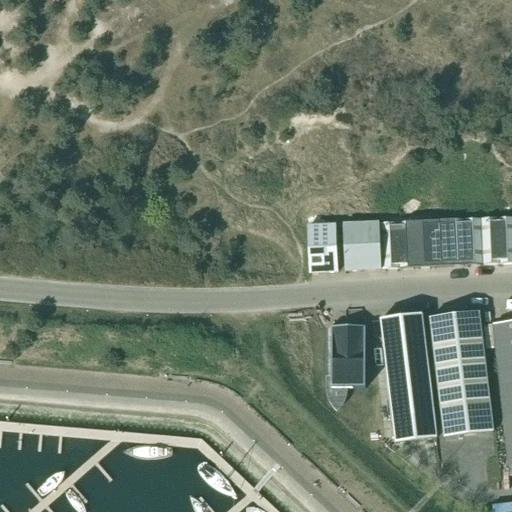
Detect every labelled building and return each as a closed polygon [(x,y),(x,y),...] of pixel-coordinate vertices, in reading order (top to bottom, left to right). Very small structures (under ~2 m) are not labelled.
[(499,265),(511,264),(511,218),(497,219),(499,265)] [(482,266),(499,265),(497,219),(480,220),(482,266)] [(466,267),(482,266),(480,220),(464,221),(466,267)] [(449,268),(466,267),(464,221),(447,222),(449,268)] [(415,269),(432,268),(430,222),(413,223),(415,269)] [(432,268),(449,268),(447,222),(430,222),(432,268)] [(399,270),(415,269),(413,223),(397,224),(399,270)] [(381,270),(399,270),(397,224),(379,225),(381,270)] [(344,272),(381,270),(379,225),(342,226),(344,272)] [(309,274),(337,272),(335,226),(307,227),(309,274)] [(443,439),(445,439),(491,434),(477,314),(429,319),(443,439)] [(421,316),(380,321),(395,445),(436,440),(421,316)] [(508,470),(511,469),(511,323),(493,325),(508,470)] [(367,329),(333,329),(333,391),(367,391),(367,329)]
